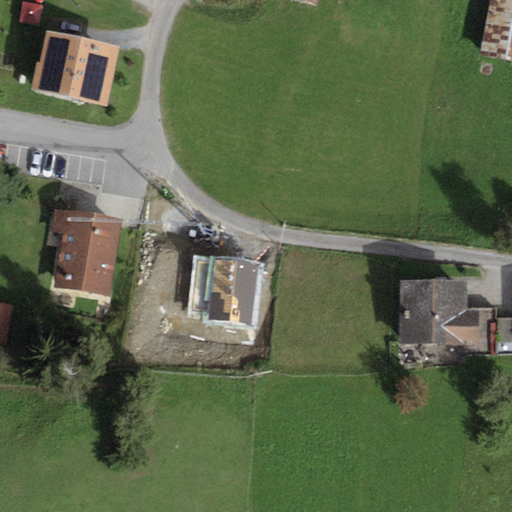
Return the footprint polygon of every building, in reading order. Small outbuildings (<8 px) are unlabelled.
[(394,0),(348,0),(343,19),(387,30),(394,0)] [(511,6),(495,4),(486,59),(511,63),(511,6)] [(120,59),(49,44),(38,100),(108,115),(120,59)] [(124,230),(54,221),(51,242),(65,243),(59,297),(115,304),(124,230)] [(469,293),(400,292),(400,352),(478,353),(479,322),(469,322),(469,293)] [(20,313),(0,309),(0,349),(13,351),(20,313)]
